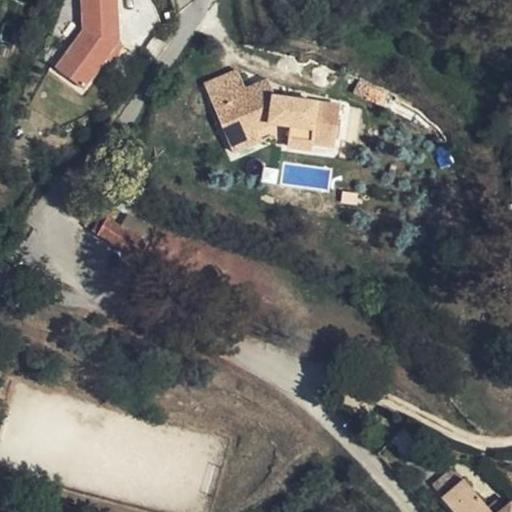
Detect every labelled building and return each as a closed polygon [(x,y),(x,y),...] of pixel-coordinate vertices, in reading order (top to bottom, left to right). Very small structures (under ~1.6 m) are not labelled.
[(116,50),(112,0),(79,0),(82,40),(54,79),(80,99),(103,68),(111,57),(116,61),(121,54),(116,50)] [(111,57),(103,68),(108,72),(116,61),(111,57)] [(289,129),(288,135),(286,149),(309,153),(310,147),(333,151),(333,146),(340,110),(280,98),(268,78),(247,90),(238,75),(208,92),(224,118),(240,143),(265,129),(271,126),(289,129)] [(388,104),(362,87),(355,98),(381,115),(388,104)] [(265,129),(240,143),(246,155),(272,141),(265,129)] [(101,224),(93,234),(139,264),(150,248),(112,222),(107,229),(101,224)] [(459,476),(457,474),(454,471),(446,461),(442,464),(439,467),(426,479),(438,495),(459,476)] [(486,511),(459,476),(438,495),(451,511),(511,511),(511,510),(506,503),(495,511),(486,511)]
